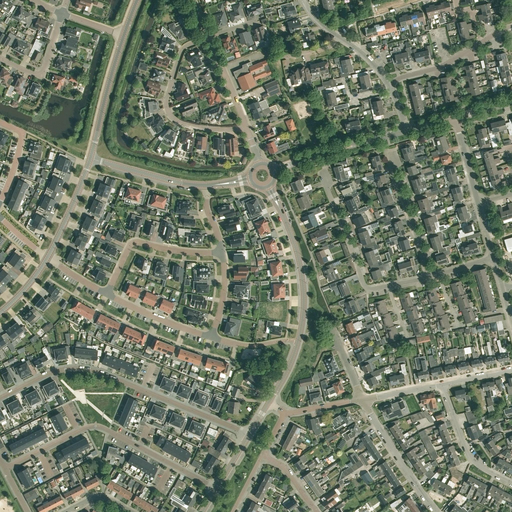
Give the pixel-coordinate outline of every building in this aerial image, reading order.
[(91,1),(88,0),(79,0),(80,1),(78,0),(76,0),(75,7),(77,8),(78,9),(80,10),(81,9),(84,10),(86,5),(89,7),(91,1)] [(7,1),(2,9),(5,11),(2,14),(8,18),(12,12),(9,10),(13,4),(11,3),(12,2),(10,1),(9,1),(7,1)] [(234,12),(230,13),(233,22),(239,20),(238,19),(244,17),(241,8),(244,8),(241,1),(238,2),(239,4),(232,7),(234,12)] [(332,2),(323,4),(325,11),(329,10),(330,13),(338,11),(337,8),(334,9),(333,2),(332,2)] [(444,2),(446,12),(449,11),(450,15),(453,15),(455,14),(454,10),(452,10),(450,3),(450,2),(446,3),(446,2),(444,2)] [(293,5),(290,6),(289,3),(280,5),(281,10),(284,9),(286,15),(285,16),(285,18),(291,17),(290,14),(295,13),(293,5)] [(263,9),(262,4),(247,9),(249,17),(254,15),(256,14),(260,13),(260,11),(263,9)] [(435,6),(434,4),(432,5),(435,18),(434,15),(438,14),(439,20),(438,20),(439,22),(439,24),(442,23),(442,22),(438,5),(435,6)] [(430,7),(426,8),(429,20),(432,20),(431,19),(435,18),(432,5),(429,6),(430,7)] [(15,9),(12,15),(21,19),(26,11),(23,10),(24,9),(21,7),(19,11),(18,11),(15,9)] [(490,9),(482,11),(483,14),(478,15),(479,18),(492,15),(490,9)] [(27,24),(25,27),(28,28),(33,19),(30,17),(30,16),(31,13),(29,12),(28,13),(26,11),(21,19),(26,22),(25,23),(27,24)] [(419,11),(417,12),(419,22),(420,24),(421,25),(423,24),(424,25),(426,24),(423,12),(420,13),(419,11)] [(213,15),(214,19),(215,19),(217,27),(227,24),(223,13),(217,14),(213,15)] [(408,14),(405,15),(407,24),(411,24),(412,27),(411,28),(413,36),(416,35),(415,31),(411,15),(408,16),(408,14)] [(177,35),(179,40),(188,36),(185,30),(184,30),(183,26),(184,26),(184,25),(186,23),(183,16),(178,18),(180,21),(180,23),(178,24),(179,25),(175,27),(174,24),(174,23),(169,25),(170,29),(169,30),(174,34),(176,33),(177,35)] [(33,21),(33,22),(30,28),(35,31),(36,28),(39,30),(44,20),(41,19),(38,17),(36,23),(33,21)] [(294,32),(294,30),(294,29),(294,28),(301,27),(299,19),(287,22),(290,33),(294,32)] [(49,22),(46,21),(46,22),(44,20),(39,30),(42,31),(40,35),(46,37),(46,36),(50,38),(52,30),(49,29),(49,30),(46,29),(49,22)] [(392,23),(391,21),(389,22),(391,32),(395,31),(396,35),(400,34),(399,30),(397,30),(395,22),(392,23)] [(379,24),(377,25),(379,35),(383,34),(384,38),(386,37),(383,25),(380,26),(379,24)] [(252,30),(253,32),(256,41),(259,40),(259,39),(266,37),(263,26),(255,28),(256,29),(252,30)] [(473,28),(472,26),(459,29),(460,35),(469,33),(468,29),(473,28)] [(314,42),(313,37),(314,36),(314,35),(312,35),(312,32),(309,32),(308,27),(301,28),(302,31),(303,34),(304,34),(306,42),(302,43),(304,48),(310,46),(310,43),(314,42)] [(372,41),(375,40),(372,28),(368,29),(368,27),(365,28),(368,38),(371,37),(372,41)] [(67,28),(65,36),(68,37),(67,40),(69,40),(77,43),(78,38),(76,37),(77,35),(76,34),(77,31),(80,32),(81,29),(77,28),(76,31),(73,30),(71,29),(70,29),(67,28)] [(164,50),(164,51),(167,52),(171,53),(173,49),(174,45),(176,41),(175,41),(171,40),(169,37),(171,36),(171,35),(164,28),(161,31),(164,35),(165,36),(163,42),(162,41),(161,45),(159,49),(164,50)] [(246,32),(240,34),(241,39),(239,39),(241,44),(246,42),(247,46),(253,44),(250,35),(247,36),(246,32)] [(8,36),(5,35),(0,43),(6,46),(10,39),(13,41),(16,36),(10,33),(8,36)] [(16,36),(13,41),(12,42),(16,43),(13,49),(14,50),(15,51),(17,52),(18,53),(23,43),(20,42),(21,39),(16,36)] [(237,50),(234,38),(230,39),(229,37),(222,39),(225,49),(229,48),(230,52),(237,50)] [(35,41),(28,56),(31,58),(31,59),(32,59),(33,61),(35,62),(36,61),(38,62),(41,53),(40,53),(38,51),(42,44),(35,41)] [(23,43),(18,53),(20,53),(21,54),(22,54),(23,54),(25,55),(27,49),(30,51),(33,45),(28,42),(26,45),(23,43)] [(65,55),(66,54),(66,53),(69,54),(70,51),(71,52),(72,51),(73,49),(75,50),(77,45),(67,42),(66,45),(62,44),(60,51),(63,52),(62,53),(63,54),(65,55)] [(426,50),(421,52),(424,60),(430,59),(430,58),(433,58),(430,45),(425,46),(426,50)] [(405,50),(406,52),(401,53),(403,62),(410,61),(409,56),(412,55),(411,50),(410,47),(407,48),(405,50)] [(189,53),(188,54),(189,58),(191,58),(194,67),(202,64),(200,60),(199,60),(198,58),(202,56),(201,55),(202,54),(200,51),(199,51),(199,49),(193,52),(191,51),(190,52),(189,53)] [(397,51),(394,52),(394,50),(391,51),(393,59),(396,59),(397,64),(397,63),(398,65),(401,64),(401,63),(403,62),(401,53),(400,49),(398,49),(397,51)] [(417,53),(416,49),(411,50),(412,55),(413,60),(414,62),(417,61),(417,62),(424,60),(421,52),(417,53)] [(505,53),(501,53),(501,51),(493,53),(494,56),(497,55),(498,61),(506,59),(505,53)] [(158,66),(159,66),(160,66),(161,65),(167,67),(168,64),(169,64),(169,63),(169,62),(169,61),(169,60),(165,58),(166,55),(163,55),(155,52),(154,56),(153,58),(154,59),(158,60),(156,64),(156,65),(157,65),(158,65),(158,66)] [(345,56),(337,58),(334,59),(336,65),(342,63),(343,67),(352,64),(350,58),(346,59),(345,56)] [(62,61),(58,59),(57,61),(56,62),(55,65),(56,66),(55,68),(64,70),(65,66),(69,68),(72,59),(64,57),(62,61)] [(243,66),(242,69),(234,72),(236,77),(237,78),(243,91),(257,84),(255,80),(267,76),(267,77),(272,75),(266,60),(261,62),(252,66),(251,62),(242,65),(243,66)] [(322,61),(322,62),(318,63),(321,74),(323,74),(322,71),(327,70),(326,67),(329,66),(328,61),(325,62),(324,61),(322,61)] [(321,74),(320,71),(318,63),(315,64),(315,62),(311,63),(313,73),(312,73),(313,77),(321,75),(321,74)] [(352,64),(343,67),(344,73),(340,74),(341,77),(350,75),(349,72),(353,71),(352,64)] [(311,79),(309,67),(305,68),(304,66),(298,68),(298,69),(301,79),(302,85),(312,83),(311,79)] [(3,68),(0,74),(0,78),(2,80),(0,83),(8,87),(12,77),(9,76),(10,73),(7,72),(7,71),(3,68)] [(204,73),(202,69),(195,72),(197,78),(199,77),(203,85),(212,81),(210,77),(210,78),(209,75),(208,71),(204,73)] [(292,85),(299,83),(298,79),(301,79),(298,69),(292,71),(292,73),(290,73),(292,85)] [(152,76),(151,78),(152,79),(153,80),(154,79),(162,82),(165,73),(164,72),(162,71),(161,72),(155,70),(153,76),(152,76)] [(475,70),(467,72),(467,75),(462,76),(463,79),(476,76),(475,70)] [(511,76),(509,70),(501,72),(502,75),(499,76),(500,79),(502,78),(511,76)] [(366,71),(356,74),(352,75),(353,78),(360,76),(361,82),(370,80),(369,74),(367,75),(366,71)] [(55,85),(54,85),(54,88),(62,90),(63,86),(65,86),(66,83),(64,82),(65,78),(53,75),(51,81),(56,83),(55,85)] [(442,84),(451,82),(450,79),(455,78),(454,75),(441,78),(442,84)] [(20,78),(17,76),(14,83),(16,84),(15,86),(15,87),(15,88),(16,88),(16,89),(17,89),(16,92),(22,95),(27,83),(24,82),(25,79),(21,77),(20,78)] [(281,91),(279,88),(276,80),(264,85),(269,96),(281,91)] [(370,80),(361,82),(363,89),(359,89),(360,93),(368,91),(367,88),(372,87),(370,80)] [(160,85),(148,81),(146,87),(147,89),(149,89),(148,93),(158,96),(159,93),(160,93),(161,90),(160,90),(160,89),(159,89),(160,85)] [(28,85),(23,95),(28,97),(30,94),(31,95),(34,97),(35,97),(36,97),(41,86),(40,86),(40,85),(37,84),(33,82),(31,86),(28,85)] [(478,82),(469,84),(470,87),(465,88),(466,91),(479,88),(478,82)] [(178,92),(174,94),(175,96),(176,99),(177,99),(178,101),(189,97),(185,89),(184,90),(184,89),(185,85),(179,83),(177,90),(177,91),(178,90),(178,92)] [(423,88),(422,85),(418,85),(418,83),(410,85),(411,91),(419,89),(423,88)] [(328,100),(336,98),(335,91),(334,90),(338,89),(338,86),(332,87),(326,89),(327,93),(326,93),(328,100)] [(457,90),(457,87),(444,90),(445,96),(453,94),(453,91),(457,90)] [(215,95),(212,88),(199,94),(201,99),(207,96),(211,105),(220,101),(217,94),(215,95)] [(145,114),(150,113),(150,112),(154,112),(154,111),(158,110),(158,109),(157,109),(159,103),(157,103),(157,102),(153,102),(153,101),(150,102),(150,98),(142,97),(142,100),(140,100),(139,103),(143,104),(143,107),(144,107),(145,108),(144,109),(144,110),(145,110),(145,114)] [(328,100),(327,101),(328,107),(329,108),(332,107),(333,105),(338,104),(337,101),(341,100),(340,97),(336,98),(328,100)] [(382,101),(381,101),(381,100),(377,101),(376,97),(369,99),(371,104),(374,103),(375,109),(383,107),(382,103),(383,103),(382,101)] [(183,104),(184,107),(181,109),(183,115),(187,114),(187,115),(188,115),(190,115),(191,114),(190,113),(194,111),(192,107),(197,105),(194,99),(183,104)] [(251,108),(252,111),(257,109),(258,112),(262,110),(267,108),(264,100),(259,103),(258,101),(248,105),(250,109),(251,108)] [(220,106),(216,108),(207,111),(210,119),(215,116),(218,122),(227,118),(223,109),(221,109),(220,106)] [(424,106),(415,108),(417,114),(421,113),(421,115),(425,114),(424,106)] [(267,108),(262,110),(258,112),(257,109),(252,111),(254,115),(253,115),(254,119),(264,115),(270,112),(269,107),(267,108)] [(384,114),(383,107),(375,109),(372,109),(372,112),(375,111),(376,115),(373,115),(374,120),(381,119),(380,115),(384,114)] [(153,117),(146,121),(149,126),(151,125),(153,127),(152,127),(156,133),(161,130),(159,127),(164,124),(162,122),(163,121),(160,116),(155,120),(153,117)] [(355,130),(352,117),(348,118),(349,123),(345,124),(347,132),(355,130)] [(359,117),(355,118),(354,117),(352,117),(355,130),(361,128),(359,117)] [(286,122),(290,131),(296,129),(292,119),(286,122)] [(500,131),(507,129),(505,120),(498,122),(500,131)] [(498,122),(491,123),(493,132),(489,133),(493,147),(498,146),(494,134),(498,133),(497,131),(500,131),(498,122)] [(265,131),(262,132),(265,138),(274,134),(272,128),(271,129),(269,125),(264,127),(265,131)] [(170,146),(174,147),(175,147),(178,136),(175,135),(176,132),(170,128),(167,131),(165,129),(157,138),(161,141),(163,138),(171,142),(170,146)] [(480,134),(478,135),(479,141),(480,141),(482,147),(490,145),(489,141),(485,142),(484,137),(487,136),(485,128),(479,130),(480,134)] [(187,133),(185,133),(184,133),(183,133),(180,142),(185,144),(184,151),(190,152),(193,137),(190,136),(191,135),(188,134),(187,133)] [(437,141),(438,145),(447,142),(445,136),(440,137),(436,138),(437,141)] [(197,142),(197,149),(205,149),(205,152),(208,152),(209,148),(206,148),(206,137),(198,137),(197,139),(197,140),(197,142)] [(276,154),(279,152),(290,148),(287,142),(276,147),(274,141),(276,140),(275,137),(268,140),(269,142),(267,143),(269,148),(268,148),(270,153),(275,151),(276,154)] [(221,138),(214,138),(213,149),(219,149),(219,155),(225,156),(225,143),(221,143),(221,138)] [(228,139),(226,140),(226,147),(227,147),(228,151),(226,151),(227,155),(234,155),(233,151),(237,151),(236,138),(228,138),(228,139)] [(40,159),(42,152),(37,151),(39,143),(31,141),(28,152),(31,152),(30,157),(40,159)] [(404,145),(405,148),(402,149),(404,155),(412,152),(415,151),(415,149),(412,150),(410,146),(413,145),(413,142),(404,145)] [(438,145),(440,151),(449,148),(448,148),(449,148),(450,147),(449,144),(448,144),(447,144),(447,142),(438,145)] [(497,148),(484,152),(483,152),(485,158),(493,156),(492,152),(497,151),(497,148)] [(414,158),(412,152),(404,155),(406,161),(413,159),(415,162),(418,162),(416,158),(414,158)] [(60,153),(57,162),(68,166),(70,161),(65,159),(66,156),(60,153)] [(444,153),(441,154),(439,154),(434,156),(432,157),(434,161),(436,160),(441,158),(443,164),(451,162),(451,161),(452,160),(450,155),(449,155),(449,154),(445,155),(444,153)] [(374,164),(381,162),(379,155),(372,157),(374,164)] [(494,159),(493,156),(485,158),(487,164),(500,160),(499,157),(494,159)] [(350,170),(349,167),(344,168),(343,165),(348,164),(346,158),(334,162),(336,167),(334,167),(334,168),(333,168),(334,170),(334,171),(335,171),(336,173),(345,171),(350,170)] [(24,166),(35,170),(38,161),(32,159),(31,162),(26,161),(25,161),(23,166),(24,166)] [(500,160),(487,164),(489,170),(497,167),(496,164),(501,162),(500,160)] [(66,172),(68,166),(57,162),(53,171),(60,173),(61,170),(66,172)] [(381,162),(374,164),(375,171),(383,169),(381,162)] [(421,167),(417,169),(415,165),(408,167),(410,175),(418,173),(418,172),(421,171),(421,174),(433,171),(433,170),(432,167),(422,170),(421,167)] [(435,169),(435,170),(433,170),(433,171),(434,173),(441,171),(442,175),(443,175),(444,177),(456,173),(454,167),(451,168),(450,165),(435,169)] [(35,170),(24,166),(22,172),(27,174),(27,177),(33,179),(34,176),(35,170)] [(497,167),(489,170),(490,175),(504,171),(503,169),(498,170),(497,167)] [(336,173),(337,176),(336,176),(336,177),(336,179),(337,179),(338,179),(338,180),(341,179),(342,182),(349,180),(349,177),(346,177),(345,171),(336,173)] [(504,171),(490,175),(492,181),(500,179),(499,175),(504,174),(504,171)] [(50,182),(61,186),(62,184),(63,185),(64,182),(63,181),(58,178),(59,175),(53,173),(52,176),(53,176),(51,182),(50,182)] [(456,173),(444,177),(446,183),(447,183),(448,186),(456,184),(455,181),(458,180),(458,179),(459,179),(459,178),(458,176),(457,176),(456,173)] [(375,174),(368,176),(362,178),(363,182),(369,181),(377,179),(379,187),(383,186),(382,183),(387,182),(387,181),(388,180),(387,178),(386,178),(385,175),(376,177),(375,174)] [(109,178),(106,185),(101,183),(100,184),(100,183),(98,186),(99,187),(99,189),(110,193),(115,180),(109,178)] [(412,180),(412,181),(411,181),(411,182),(412,184),(413,184),(414,187),(425,183),(425,181),(421,182),(420,178),(412,180)] [(26,189),(27,190),(31,181),(25,179),(24,182),(19,180),(17,185),(26,189)] [(303,193),(306,192),(311,189),(312,189),(311,184),(304,187),(300,179),(291,183),(295,193),(302,190),(303,193)] [(501,182),(500,179),(492,181),(494,187),(493,187),(493,190),(499,188),(499,186),(507,183),(507,180),(501,182)] [(50,182),(51,182),(49,181),(46,190),(52,193),(53,190),(59,192),(61,186),(50,182)] [(343,195),(347,193),(348,196),(356,193),(357,193),(353,182),(345,185),(344,186),(343,184),(340,186),(343,195)] [(425,183),(414,187),(416,194),(424,191),(423,189),(426,187),(425,183)] [(456,184),(448,186),(445,187),(446,190),(451,189),(453,193),(449,194),(450,196),(451,196),(453,195),(462,192),(461,190),(462,190),(462,189),(462,187),(461,186),(460,187),(460,186),(457,187),(456,184)] [(24,195),(24,194),(26,189),(17,185),(15,191),(24,195)] [(383,197),(391,194),(389,188),(386,189),(385,187),(377,190),(378,193),(377,193),(379,199),(383,197)] [(126,193),(123,193),(122,199),(125,200),(125,199),(131,200),(134,189),(128,188),(126,193)] [(103,196),(102,199),(107,202),(110,193),(99,189),(97,194),(103,196)] [(131,200),(131,201),(140,204),(142,199),(139,198),(140,191),(140,190),(137,189),(136,190),(134,189),(131,200)] [(15,191),(12,196),(22,200),(23,200),(25,195),(24,194),(24,195),(15,191)] [(423,195),(424,199),(418,200),(420,206),(433,202),(432,199),(428,200),(427,197),(430,196),(436,194),(435,191),(426,194),(423,195)] [(41,200),(52,206),(55,200),(50,198),(51,195),(45,192),(41,200)] [(300,195),(301,198),(298,199),(302,210),(311,207),(306,195),(307,195),(306,192),(300,195)] [(462,192),(453,195),(451,196),(453,195),(455,201),(453,202),(454,205),(461,203),(461,200),(464,199),(462,192)] [(346,201),(346,202),(345,202),(345,203),(345,204),(346,205),(347,204),(348,207),(356,204),(356,203),(360,202),(356,193),(348,196),(347,197),(349,200),(346,201)] [(153,195),(152,200),(148,200),(147,206),(156,208),(159,196),(158,196),(158,195),(154,194),(154,195),(153,195)] [(391,194),(383,197),(379,199),(380,199),(380,201),(384,199),(385,202),(382,203),(383,208),(392,204),(390,202),(394,200),(391,194)] [(20,205),(22,200),(12,196),(10,201),(20,205)] [(162,196),(162,197),(159,196),(156,208),(166,211),(168,205),(164,204),(166,198),(165,198),(165,197),(162,196)] [(259,205),(256,199),(250,201),(249,198),(241,201),(243,205),(245,204),(247,210),(249,209),(259,205)] [(105,205),(107,202),(102,199),(101,199),(99,202),(98,201),(94,200),(92,205),(102,209),(104,204),(105,205)] [(52,206),(41,200),(37,209),(43,212),(44,209),(50,211),(52,206)] [(21,205),(20,205),(10,201),(8,207),(18,211),(21,205)] [(179,207),(177,207),(176,213),(180,214),(185,214),(185,211),(187,211),(187,209),(189,210),(189,208),(191,208),(191,203),(190,203),(190,201),(186,201),(186,202),(180,202),(179,207)] [(422,212),(431,209),(431,210),(432,209),(431,207),(434,206),(433,202),(420,206),(422,212)] [(463,207),(461,203),(454,205),(455,209),(457,208),(458,212),(456,213),(456,215),(459,214),(468,212),(466,206),(463,207)] [(359,209),(356,204),(348,207),(349,210),(348,210),(348,211),(349,213),(350,213),(351,213),(355,211),(356,215),(358,214),(363,212),(365,211),(364,211),(368,210),(372,208),(371,205),(366,207),(359,209)] [(93,216),(95,216),(99,218),(101,215),(103,210),(102,209),(92,205),(90,211),(91,211),(94,212),(95,213),(93,216)] [(235,215),(233,209),(230,210),(229,209),(228,205),(225,206),(225,205),(221,206),(221,207),(218,208),(220,215),(224,214),(225,218),(235,215)] [(257,216),(256,213),(261,211),(259,205),(249,209),(251,213),(248,214),(250,219),(257,216)] [(499,207),(500,212),(497,213),(500,221),(509,218),(506,210),(503,211),(501,206),(499,207)] [(305,217),(303,217),(305,221),(304,221),(304,222),(305,221),(306,224),(305,224),(306,224),(308,228),(318,224),(314,215),(322,212),(320,207),(307,212),(304,213),(305,217)] [(385,215),(386,217),(377,220),(378,222),(379,224),(384,223),(392,220),(399,217),(398,214),(399,214),(396,207),(388,210),(389,214),(385,215)] [(433,212),(434,216),(424,219),(426,225),(425,225),(426,225),(425,225),(425,226),(435,222),(438,221),(436,215),(441,213),(440,210),(433,212)] [(33,220),(44,224),(46,219),(41,216),(42,213),(36,211),(32,219),(33,220)] [(365,211),(358,214),(360,217),(354,220),(357,227),(365,223),(366,224),(370,222),(367,216),(365,211)] [(468,212),(459,214),(456,215),(457,218),(458,218),(460,224),(467,222),(466,219),(470,218),(468,212)] [(181,215),(180,221),(184,221),(183,225),(194,226),(195,219),(186,218),(187,215),(181,215)] [(95,227),(99,218),(95,216),(93,219),(87,216),(85,222),(95,227)] [(139,227),(142,218),(136,216),(135,219),(131,218),(131,219),(130,219),(129,222),(130,223),(128,229),(136,231),(137,226),(139,227)] [(241,230),(237,217),(228,220),(229,224),(225,225),(227,232),(236,229),(237,231),(241,230)] [(253,220),(257,229),(267,225),(267,223),(265,219),(260,221),(259,221),(258,218),(253,220)] [(34,234),(36,230),(35,229),(36,227),(37,228),(41,230),(44,224),(33,220),(31,225),(28,223),(26,227),(34,234)] [(158,229),(159,222),(153,220),(152,223),(148,222),(148,223),(148,224),(145,233),(145,234),(152,236),(152,235),(154,228),(158,229)] [(395,226),(390,228),(391,231),(393,230),(393,231),(396,230),(404,227),(401,220),(393,223),(395,226)] [(168,223),(162,221),(159,233),(162,234),(161,238),(169,240),(173,225),(168,224),(168,223)] [(432,230),(433,234),(440,231),(447,229),(446,225),(444,224),(440,225),(439,225),(438,221),(435,222),(425,226),(426,229),(427,229),(427,231),(428,231),(432,230)] [(88,230),(87,233),(92,235),(95,227),(85,222),(82,227),(88,230)] [(458,234),(459,238),(467,236),(473,234),(474,234),(473,231),(473,230),(474,230),(475,229),(473,224),(468,225),(467,222),(460,224),(461,228),(463,227),(465,232),(458,234)] [(264,233),(265,233),(270,231),(267,225),(257,229),(261,238),(265,236),(264,233)] [(358,234),(358,235),(359,237),(360,237),(361,239),(370,236),(369,234),(371,233),(370,230),(372,229),(370,225),(361,228),(363,232),(359,233),(359,234),(358,234)] [(404,227),(396,230),(393,231),(394,233),(397,232),(398,236),(406,234),(404,227)] [(105,237),(105,238),(111,241),(113,237),(121,241),(124,234),(123,234),(125,231),(120,228),(119,232),(115,230),(113,233),(108,231),(105,237)] [(318,230),(316,231),(316,232),(310,235),(313,242),(317,240),(318,243),(329,238),(326,228),(319,231),(318,230)] [(440,231),(433,234),(434,237),(430,238),(432,244),(441,241),(443,241),(441,235),(440,231)] [(80,233),(79,233),(79,234),(78,233),(77,236),(78,236),(77,238),(87,243),(88,243),(90,238),(92,235),(87,233),(86,232),(84,235),(80,233)] [(194,235),(195,233),(185,232),(184,236),(190,237),(190,238),(191,239),(190,242),(192,243),(192,244),(196,244),(196,243),(201,243),(201,240),(202,240),(203,237),(202,236),(202,235),(194,235)] [(231,247),(242,245),(241,240),(244,240),(243,234),(233,236),(233,239),(230,240),(231,247)] [(361,241),(360,242),(361,244),(362,245),(363,244),(363,245),(367,244),(368,248),(373,246),(377,245),(374,237),(370,239),(370,236),(361,239),(362,241),(361,241)] [(84,248),(87,243),(77,238),(74,244),(78,245),(79,246),(78,249),(79,249),(84,251),(85,248),(84,248)] [(273,239),(269,241),(267,241),(266,238),(261,240),(262,243),(261,243),(263,249),(275,245),(275,244),(274,240),(273,240),(273,239)] [(391,241),(387,243),(388,247),(398,243),(399,245),(398,246),(400,250),(402,250),(410,248),(408,239),(400,241),(399,239),(398,239),(391,241)] [(111,246),(112,243),(106,240),(104,245),(107,246),(105,251),(114,256),(115,255),(117,252),(116,252),(116,251),(115,250),(116,249),(116,248),(111,246)] [(441,241),(432,244),(434,251),(438,249),(439,253),(447,250),(450,249),(449,246),(446,247),(443,248),(441,244),(441,241)] [(478,248),(477,243),(469,245),(472,254),(476,253),(476,254),(481,253),(480,248),(478,248)] [(275,245),(263,249),(266,255),(267,255),(268,258),(273,256),(272,253),(273,253),(277,251),(275,245)] [(319,252),(316,253),(321,264),(328,261),(324,250),(329,248),(327,245),(318,249),(319,252)] [(472,254),(469,245),(462,247),(465,256),(472,254)] [(16,249),(11,257),(21,264),(22,263),(23,264),(25,261),(24,260),(25,260),(19,256),(21,253),(16,249)] [(69,255),(80,260),(84,251),(79,249),(78,252),(72,249),(69,255)] [(451,254),(450,249),(447,250),(439,253),(440,255),(436,256),(439,264),(445,262),(446,264),(449,263),(448,257),(446,257),(446,255),(451,254)] [(234,253),(234,254),(234,256),(234,262),(233,262),(240,262),(245,262),(245,261),(244,261),(244,259),(248,259),(247,250),(237,250),(237,253),(234,253)] [(373,250),(366,253),(368,259),(379,255),(378,252),(375,254),(373,250)] [(109,267),(111,262),(104,259),(106,255),(96,251),(95,255),(99,257),(99,258),(101,259),(99,263),(104,265),(104,266),(107,268),(108,267),(109,267)] [(76,268),(80,260),(69,255),(68,256),(66,259),(67,259),(67,260),(73,263),(71,266),(76,268)] [(380,258),(379,255),(368,259),(370,265),(374,264),(375,268),(378,267),(383,265),(382,263),(381,264),(380,262),(379,259),(380,258)] [(18,269),(21,264),(11,257),(5,264),(10,268),(12,265),(18,269)] [(407,272),(404,259),(403,257),(400,258),(402,264),(398,265),(398,263),(395,263),(397,271),(400,270),(401,273),(407,272)] [(137,268),(143,269),(145,270),(144,272),(148,274),(150,266),(147,265),(146,265),(147,262),(146,262),(147,260),(140,258),(139,259),(138,262),(138,263),(137,268)] [(406,259),(404,259),(407,272),(413,270),(412,266),(415,265),(413,258),(410,259),(411,261),(407,262),(406,259)] [(269,263),(270,270),(281,268),(281,265),(282,265),(281,262),(280,262),(280,261),(274,262),(273,259),(267,260),(268,264),(269,263)] [(327,266),(328,269),(324,271),(326,275),(329,281),(335,279),(335,280),(339,279),(339,278),(339,279),(337,273),(334,274),(332,268),(334,267),(341,264),(339,260),(332,263),(332,264),(327,266)] [(155,267),(154,272),(159,273),(159,275),(162,276),(162,279),(166,280),(168,272),(164,271),(165,264),(163,264),(163,262),(158,261),(157,265),(156,265),(156,266),(156,267),(155,267)] [(385,264),(383,265),(378,267),(379,269),(372,272),(373,276),(372,276),(374,280),(377,279),(377,278),(382,276),(380,271),(386,270),(386,271),(391,270),(390,267),(388,263),(385,264)] [(183,269),(180,268),(180,266),(179,266),(179,265),(174,265),(174,266),(173,266),(173,271),(172,271),(171,275),(175,276),(175,281),(182,282),(183,274),(183,269)] [(0,274),(7,281),(11,277),(7,272),(9,270),(4,266),(0,269),(0,274)] [(99,280),(102,281),(106,274),(102,272),(104,270),(97,266),(94,272),(97,274),(95,278),(99,280)] [(239,271),(234,271),(234,278),(241,279),(241,280),(246,280),(246,274),(248,274),(248,268),(239,267),(239,271)] [(194,274),(194,280),(203,280),(202,276),(209,276),(211,276),(211,272),(209,272),(209,268),(204,268),(202,268),(197,268),(197,269),(197,274),(194,274)] [(276,275),(282,274),(281,268),(270,270),(271,276),(270,276),(271,280),(277,278),(276,275)] [(496,309),(485,268),(477,271),(488,311),(496,309)] [(271,284),(272,284),(273,291),(284,290),(284,289),(284,284),(278,284),(277,280),(271,281),(271,284)] [(131,295),(131,296),(135,286),(130,283),(131,282),(128,281),(125,287),(128,288),(126,293),(126,294),(130,296),(131,295)] [(209,289),(209,285),(201,285),(201,281),(193,281),(193,288),(197,288),(197,292),(198,292),(198,293),(202,293),(202,292),(208,292),(208,289),(209,289)] [(454,291),(464,287),(463,286),(461,286),(459,281),(452,284),(454,291)] [(233,291),(233,292),(233,293),(234,293),(237,293),(236,297),(237,297),(242,297),(241,299),(249,299),(249,294),(250,289),(250,283),(242,282),(242,286),(235,285),(235,288),(234,288),(234,289),(233,289),(233,290),(234,290),(233,292),(233,291)] [(346,282),(339,285),(337,282),(330,285),(332,290),(337,288),(341,297),(351,293),(346,282)] [(59,291),(51,285),(49,287),(49,286),(46,290),(47,290),(47,291),(52,294),(49,298),(55,302),(59,297),(56,295),(59,291)] [(141,288),(135,286),(131,296),(137,298),(139,293),(142,294),(144,288),(141,287),(141,288)] [(464,287),(454,291),(456,297),(457,297),(464,295),(462,290),(464,289),(464,287)] [(142,294),(145,296),(142,301),(143,301),(143,302),(146,303),(146,302),(148,303),(152,293),(147,291),(147,290),(144,288),(142,294)] [(426,298),(436,295),(434,288),(426,291),(428,295),(426,296),(426,298)] [(278,300),(278,297),(284,297),(284,290),(273,291),(273,297),(272,297),(272,301),(278,300)] [(157,295),(152,293),(148,303),(153,305),(155,300),(158,302),(161,296),(158,294),(157,295)] [(403,302),(413,299),(412,297),(410,298),(409,293),(401,295),(403,302)] [(203,297),(202,297),(192,295),(191,301),(195,302),(194,307),(200,308),(200,307),(205,308),(206,301),(202,300),(203,297)] [(436,295),(426,298),(427,300),(429,299),(431,304),(432,304),(438,302),(436,295)] [(465,295),(464,295),(457,297),(459,304),(470,300),(469,299),(467,299),(465,295)] [(164,297),(161,296),(158,302),(161,303),(159,308),(160,308),(159,309),(162,310),(163,309),(164,310),(169,301),(164,298),(164,297)] [(36,305),(35,306),(39,309),(40,308),(41,310),(44,306),(47,307),(50,303),(45,300),(42,297),(35,305),(36,305)] [(353,300),(348,302),(347,299),(339,302),(337,303),(338,306),(340,305),(345,303),(350,314),(358,311),(353,300)] [(413,301),(413,299),(403,302),(405,309),(406,309),(413,307),(411,302),(413,301)] [(70,309),(75,312),(81,303),(76,300),(70,309)] [(375,310),(385,307),(383,300),(376,302),(377,307),(375,308),(375,310)] [(470,300),(459,304),(461,310),(463,310),(469,308),(468,303),(470,302),(470,300)] [(170,313),(172,308),(175,309),(178,303),(174,302),(174,303),(169,301),(164,310),(170,313)] [(239,305),(239,304),(236,303),(235,304),(232,303),(230,312),(241,314),(243,306),(247,307),(248,303),(241,301),(241,305),(239,305)] [(438,302),(432,304),(434,309),(431,309),(432,311),(442,308),(440,301),(438,302)] [(80,303),(81,303),(75,312),(80,315),(85,306),(80,303)] [(90,308),(85,306),(80,315),(85,317),(90,308)] [(416,306),(413,307),(406,309),(408,315),(419,312),(418,310),(416,306)] [(385,307),(375,310),(376,312),(378,311),(380,316),(381,315),(388,313),(385,307)] [(471,307),(469,308),(463,310),(465,317),(475,314),(475,312),(472,312),(471,307)] [(92,315),(95,311),(90,308),(85,317),(89,320),(89,321),(92,323),(95,317),(92,315)] [(202,317),(202,316),(194,314),(195,311),(187,308),(185,315),(190,317),(188,322),(194,323),(194,322),(200,324),(201,321),(202,321),(204,317),(202,317)] [(444,315),(442,308),(432,311),(432,313),(435,312),(436,317),(438,317),(444,315)] [(33,319),(35,321),(41,316),(36,311),(34,313),(31,309),(30,310),(31,310),(28,312),(26,314),(23,317),(26,319),(25,320),(27,323),(28,322),(29,323),(29,322),(33,319)] [(366,321),(372,319),(369,312),(358,317),(359,320),(365,317),(366,321)] [(419,312),(408,315),(411,322),(412,322),(418,320),(417,314),(419,314),(419,312)] [(381,323),(391,320),(389,313),(388,313),(381,315),(383,320),(380,321),(381,323)] [(98,318),(95,317),(92,323),(95,324),(96,323),(101,326),(105,317),(100,314),(98,318)] [(444,315),(438,317),(439,322),(437,322),(438,324),(448,321),(446,314),(444,315)] [(476,315),(475,314),(465,317),(467,324),(475,321),(473,316),(476,315)] [(101,326),(106,328),(110,319),(105,317),(101,326)] [(235,327),(239,328),(241,320),(230,317),(229,323),(228,323),(226,328),(225,333),(229,334),(232,335),(233,335),(235,327)] [(106,328),(111,331),(115,321),(110,319),(106,328)] [(420,319),(418,320),(412,322),(414,328),(424,325),(424,323),(421,324),(420,319)] [(386,329),(387,328),(393,326),(391,320),(381,323),(382,325),(384,324),(386,329)] [(115,321),(111,331),(115,333),(120,324),(115,321)] [(274,322),(267,321),(266,327),(270,328),(269,334),(280,335),(281,327),(273,326),(274,322)] [(360,324),(361,323),(362,323),(362,321),(355,323),(353,324),(352,322),(345,325),(347,330),(360,324)] [(448,321),(438,324),(438,326),(440,325),(442,330),(441,330),(442,333),(451,331),(448,321)] [(18,322),(13,326),(20,334),(24,330),(26,332),(28,330),(24,325),(22,327),(18,322)] [(363,326),(361,323),(360,324),(347,330),(349,334),(356,331),(355,329),(363,326)] [(425,327),(424,325),(414,328),(416,335),(424,333),(422,328),(425,327)] [(20,334),(13,326),(8,330),(12,335),(10,337),(14,342),(16,340),(15,338),(20,334)] [(393,326),(387,328),(389,333),(386,334),(387,336),(397,333),(395,326),(393,326)] [(127,338),(131,329),(126,327),(122,336),(127,338)] [(127,338),(132,340),(136,331),(132,329),(131,329),(127,338)] [(371,335),(374,334),(375,333),(373,329),(362,334),(362,333),(358,335),(351,338),(350,339),(351,342),(352,341),(353,343),(371,335)] [(132,340),(137,343),(141,333),(139,333),(136,331),(132,340)] [(141,333),(137,343),(142,345),(146,335),(141,333)] [(399,339),(397,333),(387,336),(387,338),(390,337),(391,342),(399,339)] [(1,335),(0,335),(0,344),(2,348),(11,343),(7,338),(4,340),(1,335)] [(354,348),(355,348),(362,345),(361,342),(365,341),(372,338),(371,335),(353,343),(354,345),(352,345),(354,348)] [(429,335),(417,338),(418,344),(431,340),(429,335)] [(149,350),(150,349),(155,351),(155,349),(159,341),(154,339),(151,344),(149,343),(146,349),(149,350)] [(501,347),(500,340),(494,341),(495,347),(498,346),(499,348),(500,354),(498,355),(499,362),(504,361),(502,347),(501,347)] [(161,351),(164,343),(159,341),(155,349),(156,349),(161,351)] [(495,355),(492,356),(489,341),(487,342),(487,346),(489,352),(491,364),(496,363),(495,355)] [(164,343),(161,351),(166,353),(169,345),(164,343)] [(372,344),(369,345),(363,348),(364,351),(357,353),(359,357),(357,358),(359,362),(364,360),(363,359),(366,358),(365,355),(372,352),(373,351),(374,351),(374,350),(374,349),(372,344)] [(69,345),(60,347),(62,359),(66,359),(66,358),(68,357),(66,351),(69,350),(69,345)] [(172,352),(174,347),(169,345),(166,353),(171,355),(170,358),(173,359),(175,353),(172,352)] [(58,360),(62,359),(60,347),(51,349),(52,353),(55,353),(56,359),(58,359),(58,360)] [(504,347),(502,347),(504,361),(510,360),(508,353),(505,353),(504,347)] [(466,361),(463,348),(460,349),(462,356),(462,358),(464,369),(470,368),(468,361),(466,361)] [(177,360),(178,358),(183,359),(186,351),(180,349),(178,354),(175,353),(173,359),(177,360)] [(453,364),(451,357),(455,356),(455,355),(454,349),(450,350),(450,351),(447,351),(449,360),(451,372),(456,371),(455,364),(453,364)] [(186,351),(183,359),(188,361),(191,352),(186,351)] [(191,352),(188,361),(193,363),(196,354),(191,352)] [(102,363),(109,366),(112,357),(106,354),(102,363)] [(198,364),(197,367),(201,368),(203,363),(199,361),(201,356),(196,354),(193,363),(198,364)] [(439,367),(438,363),(436,354),(434,355),(434,357),(435,363),(438,375),(443,374),(441,366),(439,367)] [(40,358),(43,365),(49,362),(46,355),(40,358)] [(366,365),(363,366),(364,369),(363,369),(363,370),(364,372),(365,372),(370,371),(371,373),(373,372),(372,370),(375,369),(375,367),(374,365),(373,365),(372,365),(371,362),(381,358),(380,355),(368,360),(369,363),(365,364),(366,365)] [(37,360),(34,361),(37,368),(43,365),(40,358),(39,356),(36,357),(37,360)] [(119,359),(112,357),(109,366),(115,369),(119,359)] [(333,357),(326,360),(331,372),(325,375),(327,378),(334,375),(333,372),(338,369),(336,364),(335,362),(333,357)] [(420,371),(418,371),(419,379),(424,378),(422,366),(421,361),(420,357),(415,358),(417,370),(420,369),(420,371)] [(438,375),(435,363),(434,357),(429,358),(431,369),(433,376),(438,375)] [(204,369),(205,367),(210,368),(213,359),(208,358),(206,363),(203,363),(201,368),(204,369)] [(119,359),(115,369),(122,371),(125,362),(119,359)] [(21,364),(20,364),(26,375),(30,373),(29,372),(31,372),(28,366),(31,364),(30,362),(28,360),(21,364)] [(421,361),(422,366),(424,378),(429,377),(428,369),(427,369),(425,360),(421,361)] [(132,365),(125,362),(122,371),(128,374),(132,365)] [(227,369),(229,364),(223,362),(221,371),(220,373),(226,374),(225,375),(228,376),(230,370),(227,369)] [(20,363),(12,367),(15,372),(17,371),(20,377),(22,376),(23,377),(26,375),(20,364),(21,364),(20,363)] [(400,375),(397,375),(398,382),(399,382),(399,383),(400,384),(402,383),(402,382),(405,381),(404,375),(407,374),(405,364),(401,364),(403,374),(400,375)] [(132,365),(128,374),(135,377),(139,367),(132,365)] [(7,370),(1,373),(7,384),(8,383),(8,384),(11,383),(11,382),(13,381),(10,375),(12,373),(9,366),(6,368),(7,370)] [(373,377),(368,379),(371,385),(371,386),(372,386),(372,387),(375,386),(375,385),(374,384),(379,383),(377,379),(376,379),(376,377),(380,375),(380,373),(386,370),(385,368),(385,367),(378,370),(373,372),(371,373),(373,377)] [(163,380),(160,387),(165,389),(169,380),(169,379),(164,377),(165,375),(162,373),(160,379),(163,380)] [(393,376),(393,375),(393,374),(392,373),(391,374),(390,374),(390,375),(390,377),(392,384),(395,383),(395,384),(396,384),(398,384),(398,383),(398,382),(397,375),(393,376)] [(251,374),(247,379),(248,380),(251,383),(249,385),(253,388),(253,387),(255,389),(261,382),(256,377),(255,379),(253,377),(254,376),(251,374)] [(169,380),(165,389),(171,391),(174,385),(176,386),(179,380),(175,379),(170,377),(169,379),(169,380)] [(317,401),(314,389),(313,382),(312,378),(299,380),(301,386),(310,385),(311,389),(309,390),(311,402),(317,401)] [(179,387),(177,394),(182,396),(186,386),(181,384),(182,382),(179,380),(176,386),(179,387)] [(54,381),(49,384),(55,395),(60,393),(63,392),(60,386),(58,388),(54,381)] [(329,392),(342,386),(340,381),(333,384),(333,385),(328,387),(326,383),(321,386),(324,392),(326,391),(327,392),(329,392)] [(491,396),(489,382),(483,383),(485,391),(487,390),(488,396),(491,396)] [(49,384),(44,386),(47,393),(44,394),(47,400),(50,398),(55,395),(49,384)] [(223,397),(227,398),(231,385),(229,385),(227,392),(225,392),(223,397)] [(186,386),(182,396),(187,398),(191,389),(186,386)] [(337,394),(345,391),(342,386),(329,392),(327,392),(326,391),(324,392),(324,396),(336,391),(337,394)] [(196,394),(193,401),(199,403),(204,391),(199,389),(195,387),(193,393),(196,394)] [(238,398),(241,389),(234,387),(231,395),(238,398)] [(456,394),(456,395),(457,398),(465,396),(466,401),(471,400),(469,394),(466,395),(465,389),(455,391),(456,394)] [(36,390),(31,393),(36,403),(36,404),(42,402),(43,403),(46,402),(42,395),(39,397),(37,392),(36,390)] [(204,391),(199,403),(204,405),(207,399),(210,400),(212,394),(209,393),(204,391)] [(31,393),(26,396),(29,402),(26,403),(29,409),(32,407),(31,406),(36,403),(31,393)] [(436,401),(434,393),(427,394),(430,408),(431,408),(430,408),(436,406),(435,401),(436,401)] [(214,402),(213,406),(211,408),(217,411),(222,399),(217,397),(217,395),(214,394),(211,400),(214,402)] [(430,408),(427,394),(421,395),(423,404),(427,403),(428,409),(430,408)] [(129,397),(127,403),(136,406),(138,401),(129,397)] [(18,399),(13,402),(19,414),(24,411),(18,399)] [(380,409),(380,410),(380,411),(381,411),(382,411),(383,411),(384,415),(387,414),(389,418),(394,416),(393,416),(397,414),(396,411),(401,408),(405,407),(402,400),(398,402),(396,402),(397,406),(393,408),(392,404),(391,403),(388,404),(385,405),(381,407),(382,408),(381,408),(380,409)] [(229,401),(228,412),(238,413),(239,402),(229,401)] [(13,402),(7,405),(11,411),(8,413),(11,418),(14,417),(14,416),(19,414),(13,402)] [(136,406),(127,403),(125,408),(134,411),(136,406)] [(154,405),(151,412),(148,410),(146,416),(149,418),(149,417),(155,419),(155,418),(160,407),(154,405)] [(155,418),(161,420),(160,422),(163,423),(165,418),(163,416),(165,410),(160,407),(155,418)] [(0,408),(0,421),(0,423),(5,420),(6,421),(9,419),(6,414),(3,415),(0,408)] [(125,408),(123,413),(132,416),(134,411),(125,408)] [(331,421),(335,426),(351,416),(348,411),(342,416),(342,415),(331,421)] [(485,416),(486,421),(487,422),(490,422),(494,421),(497,420),(495,412),(489,414),(485,416)] [(59,413),(51,417),(53,422),(62,418),(59,413)] [(123,413),(121,418),(130,421),(132,416),(123,413)] [(174,427),(179,415),(173,413),(170,420),(167,418),(165,424),(168,425),(169,425),(174,427)] [(179,415),(174,427),(179,429),(179,430),(182,431),(185,426),(182,424),(184,420),(185,418),(179,415)] [(348,425),(354,420),(351,416),(335,426),(334,427),(335,430),(347,423),(348,425)] [(53,422),(51,423),(53,428),(56,427),(64,422),(62,418),(53,422)] [(127,426),(130,421),(121,418),(119,423),(127,426)] [(315,425),(315,423),(313,419),(306,420),(307,424),(309,424),(310,430),(313,429),(316,436),(323,433),(319,426),(319,424),(315,425)] [(400,422),(398,419),(391,422),(393,425),(390,428),(394,433),(400,429),(396,424),(400,422)] [(193,435),(198,423),(192,421),(190,428),(187,426),(184,432),(188,433),(193,435)] [(56,427),(53,428),(56,433),(58,432),(67,427),(64,422),(56,427)] [(204,434),(201,432),(203,428),(204,426),(198,423),(193,435),(199,437),(198,438),(202,439),(204,434)] [(351,429),(347,432),(343,434),(344,437),(359,428),(356,423),(349,427),(351,429)] [(435,433),(441,432),(447,429),(445,423),(438,425),(439,429),(434,431),(435,433)] [(474,425),(468,427),(470,433),(480,430),(478,424),(474,425)] [(291,430),(298,434),(300,430),(301,431),(302,429),(294,425),(291,430)] [(38,430),(42,439),(47,436),(43,428),(38,430)] [(360,430),(359,428),(344,437),(347,441),(361,432),(362,431),(361,429),(360,429),(360,430)] [(400,429),(394,433),(397,439),(403,435),(400,429)] [(447,429),(441,432),(442,435),(438,436),(439,439),(443,438),(449,435),(447,429)] [(480,430),(470,433),(472,440),(479,437),(483,435),(481,429),(480,430)] [(37,441),(42,439),(38,430),(33,433),(37,441)] [(298,434),(291,430),(289,436),(297,440),(298,438),(296,437),(298,434)] [(409,431),(403,435),(397,439),(401,444),(407,440),(405,437),(409,435),(409,434),(411,433),(409,431)] [(33,444),(37,441),(33,433),(28,435),(33,444)] [(338,437),(337,434),(334,436),(327,440),(328,443),(335,439),(338,437)] [(362,438),(363,441),(360,443),(360,444),(353,449),(354,451),(358,448),(362,446),(365,444),(371,440),(368,434),(362,438)] [(28,435),(24,438),(28,446),(33,444),(28,435)] [(443,438),(444,441),(441,442),(442,445),(452,441),(449,435),(443,438)] [(162,449),(167,439),(161,436),(156,445),(162,448),(162,449)] [(224,436),(221,443),(220,443),(227,447),(231,441),(224,436)] [(300,445),(301,442),(297,440),(289,436),(286,441),(293,445),(294,441),(296,442),(295,443),(300,445)] [(412,437),(407,440),(401,444),(405,449),(410,446),(409,443),(414,440),(412,437)] [(23,449),(28,446),(24,438),(19,440),(23,449)] [(86,438),(81,441),(85,449),(90,446),(86,438)] [(486,444),(490,449),(496,445),(494,442),(496,441),(494,438),(486,444)] [(162,449),(167,451),(171,443),(167,440),(167,439),(162,449)] [(342,439),(338,447),(342,449),(346,441),(342,439)] [(18,451),(23,449),(19,440),(14,443),(18,451)] [(371,440),(365,444),(367,446),(369,449),(375,445),(371,440)] [(85,449),(81,441),(76,443),(80,451),(85,449)] [(293,445),(286,441),(283,447),(291,451),(292,449),(291,449),(293,445)] [(13,454),(18,451),(14,443),(9,445),(13,454)] [(76,443),(71,445),(76,454),(80,451),(76,443)] [(176,445),(171,443),(167,451),(172,454),(176,445)] [(220,443),(216,449),(223,454),(227,447),(220,443)] [(71,445),(66,448),(71,456),(76,454),(71,445)] [(181,448),(176,445),(172,454),(176,456),(181,448)] [(369,449),(366,451),(370,456),(378,451),(375,445),(369,449)] [(446,448),(448,451),(444,453),(445,455),(449,454),(455,451),(453,445),(446,448)] [(499,451),(496,445),(490,449),(494,455),(499,451)] [(107,452),(115,454),(117,448),(108,446),(107,452)] [(416,447),(407,453),(410,458),(416,454),(414,451),(417,449),(416,447)] [(61,450),(62,451),(66,459),(71,456),(66,448),(61,450)] [(176,456),(181,459),(186,451),(181,448),(176,456)] [(62,451),(56,454),(60,463),(67,460),(66,459),(62,451)] [(191,453),(186,451),(181,459),(186,462),(191,453)] [(366,459),(363,461),(366,466),(369,464),(367,461),(370,459),(371,460),(374,458),(376,460),(382,456),(378,451),(370,456),(366,459)] [(455,451),(449,454),(445,455),(446,459),(447,461),(451,460),(457,458),(455,451)] [(119,455),(115,454),(107,452),(105,458),(114,460),(115,457),(119,458),(118,462),(122,464),(125,459),(122,457),(119,455)] [(348,456),(352,461),(346,465),(348,468),(351,466),(356,463),(358,461),(359,460),(354,453),(348,456)] [(416,455),(416,454),(410,458),(414,464),(420,460),(418,457),(421,455),(420,453),(416,455)] [(132,465),(137,457),(132,454),(127,462),(132,465)] [(219,460),(212,456),(208,463),(215,467),(219,460)] [(306,460),(304,456),(300,459),(301,460),(295,464),(300,470),(306,466),(303,462),(306,460)] [(135,471),(137,467),(141,459),(137,457),(132,465),(130,468),(135,471)] [(452,463),(448,465),(449,468),(449,467),(450,470),(450,471),(457,468),(456,465),(460,464),(457,458),(451,460),(452,463)] [(502,468),(506,461),(500,458),(497,465),(502,468)] [(146,462),(141,459),(137,467),(142,470),(146,462)] [(420,460),(414,464),(418,469),(423,465),(421,462),(423,461),(422,459),(420,460)] [(384,470),(390,466),(386,461),(381,465),(384,470)] [(508,471),(511,464),(506,462),(506,461),(502,468),(508,471)] [(151,464),(146,462),(142,470),(146,472),(146,473),(151,465),(151,464)] [(208,463),(205,469),(202,467),(200,469),(204,471),(204,472),(206,473),(207,473),(208,472),(211,474),(215,467),(208,463)] [(359,468),(356,463),(351,466),(354,471),(359,468)] [(424,466),(423,465),(418,469),(421,475),(424,473),(425,474),(425,475),(429,479),(434,473),(430,469),(427,471),(425,468),(430,465),(428,463),(424,466)] [(146,474),(152,477),(157,468),(151,465),(146,473),(146,472),(146,474)] [(351,466),(348,468),(342,472),(339,481),(346,476),(351,473),(354,471),(351,466)] [(388,476),(394,472),(390,466),(384,470),(386,472),(388,476)] [(18,473),(21,478),(29,473),(26,468),(18,473)] [(313,473),(311,471),(304,476),(308,481),(314,477),(312,474),(313,473)] [(93,479),(91,475),(89,472),(86,473),(93,486),(99,483),(98,481),(101,479),(98,474),(94,475),(95,477),(93,479)] [(367,484),(373,480),(368,472),(361,476),(367,484)] [(397,477),(394,472),(388,476),(391,481),(397,477)] [(438,488),(441,482),(436,479),(439,474),(437,472),(428,482),(431,484),(438,488)] [(21,478),(23,482),(32,478),(29,473),(21,478)] [(85,478),(87,481),(84,483),(87,489),(93,486),(86,473),(85,474),(86,477),(85,478)] [(266,474),(263,479),(270,483),(272,479),(273,480),(274,478),(266,474)] [(323,481),(323,482),(329,479),(327,476),(323,478),(321,479),(319,481),(317,483),(311,486),(315,492),(321,487),(319,484),(323,481)] [(467,482),(472,485),(476,479),(470,476),(469,477),(467,476),(463,483),(465,485),(467,482)] [(319,481),(318,480),(316,480),(314,477),(308,481),(311,486),(317,483),(319,481)] [(401,483),(397,477),(391,481),(395,487),(401,483)] [(444,477),(441,482),(438,488),(444,491),(447,485),(450,480),(447,485),(444,483),(447,478),(444,477)] [(32,478),(23,482),(26,487),(34,483),(32,478)] [(275,489),(270,486),(269,487),(268,487),(270,483),(263,479),(260,485),(268,489),(274,492),(275,490),(275,489)] [(473,490),(473,491),(475,487),(478,488),(481,482),(476,479),(472,485),(469,493),(471,494),(473,490)] [(75,488),(78,494),(84,491),(80,482),(75,484),(73,480),(71,481),(73,484),(75,488)] [(112,489),(116,483),(110,480),(106,486),(112,489)] [(450,480),(447,485),(444,491),(450,494),(453,488),(450,486),(452,482),(450,480)] [(72,497),(78,494),(75,488),(73,484),(71,481),(69,482),(71,485),(70,485),(72,489),(69,491),(72,497)] [(481,482),(478,488),(477,491),(481,494),(484,491),(487,485),(481,482)] [(116,483),(112,489),(118,492),(121,487),(116,483)] [(141,494),(139,497),(136,495),(132,501),(138,505),(141,499),(147,488),(141,484),(138,490),(142,492),(143,490),(144,490),(142,494),(141,494)] [(63,485),(60,487),(64,494),(63,494),(67,500),(72,497),(69,491),(67,492),(63,485)] [(280,502),(283,496),(274,492),(268,489),(260,485),(257,490),(264,494),(266,490),(277,496),(275,500),(280,502)] [(488,492),(488,494),(493,497),(495,494),(498,488),(492,485),(488,492)] [(406,491),(403,486),(396,491),(397,491),(395,493),(397,497),(406,491)] [(127,490),(121,487),(118,492),(123,496),(127,490)] [(324,490),(321,487),(315,492),(319,497),(326,491),(325,490),(324,490)] [(498,488),(495,494),(497,496),(495,500),(496,500),(495,503),(497,504),(498,501),(500,497),(504,491),(501,490),(502,489),(499,487),(498,488)] [(147,488),(141,499),(138,505),(143,508),(147,502),(144,500),(146,497),(146,496),(147,493),(148,494),(150,490),(147,488)] [(188,496),(195,500),(199,493),(192,489),(188,496)] [(334,498),(339,495),(334,489),(325,496),(328,499),(323,502),(324,504),(323,505),(325,507),(326,507),(327,509),(337,502),(334,498)] [(127,490),(123,496),(129,499),(132,493),(127,490)] [(264,494),(257,490),(254,496),(262,500),(264,498),(262,497),(264,494)] [(498,501),(497,504),(495,507),(497,508),(500,502),(501,502),(503,499),(506,500),(509,494),(504,491),(500,497),(498,501)] [(181,500),(175,497),(172,495),(170,498),(171,499),(182,506),(184,503),(191,506),(195,500),(188,496),(185,494),(181,500)] [(60,496),(54,499),(57,505),(63,502),(60,496)] [(298,504),(298,503),(297,501),(296,501),(294,499),(291,501),(288,497),(284,500),(282,503),(284,506),(285,505),(289,511),(298,505),(298,504)] [(405,503),(397,509),(399,511),(403,511),(404,510),(408,507),(415,501),(412,498),(411,499),(410,497),(404,502),(405,503)] [(54,499),(48,502),(52,508),(57,505),(54,499)] [(453,499),(449,504),(453,508),(450,511),(449,511),(458,511),(462,508),(457,503),(458,502),(453,499)] [(184,511),(180,509),(182,506),(173,500),(171,504),(177,508),(175,511),(176,511),(184,511)] [(415,501),(408,507),(404,510),(403,511),(416,511),(420,509),(416,505),(417,504),(415,501)] [(48,502),(43,505),(46,511),(52,508),(48,502)] [(152,505),(147,502),(143,508),(149,511),(152,505)] [(252,502),(249,507),(256,511),(257,507),(259,508),(260,506),(252,502)] [(343,511),(340,508),(344,506),(342,503),(337,506),(339,509),(333,511),(343,511)]
